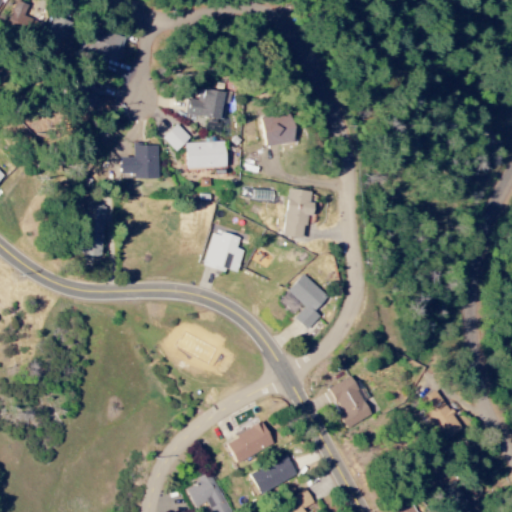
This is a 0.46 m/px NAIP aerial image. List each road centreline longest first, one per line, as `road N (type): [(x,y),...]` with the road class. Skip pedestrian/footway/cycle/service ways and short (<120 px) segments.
road 1 (residential): [(153,511),(163,475),(202,427),(341,337),(358,289),(351,145),(317,58),(282,19),(249,11),(168,23),(118,0)]
road 2 (residential): [(367,511),(290,377),(243,316),(189,292),(70,284),(0,239)]
road 3 (residential): [(511,451),(493,421),(476,353),(478,277),(511,180)]
